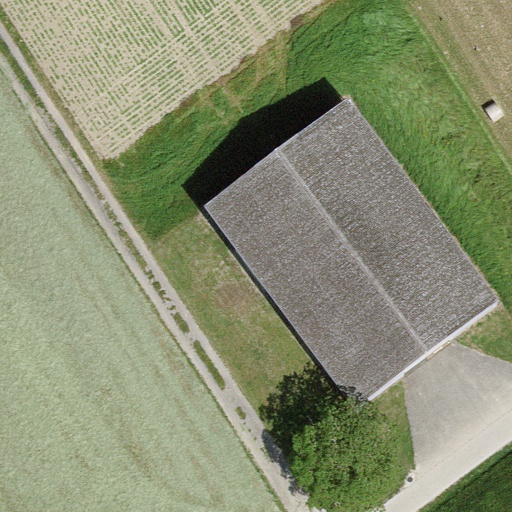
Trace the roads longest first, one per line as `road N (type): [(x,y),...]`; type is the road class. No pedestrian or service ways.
road 1 (track): [(0,39),(309,511)]
road 2 (track): [(388,511),(511,420)]
